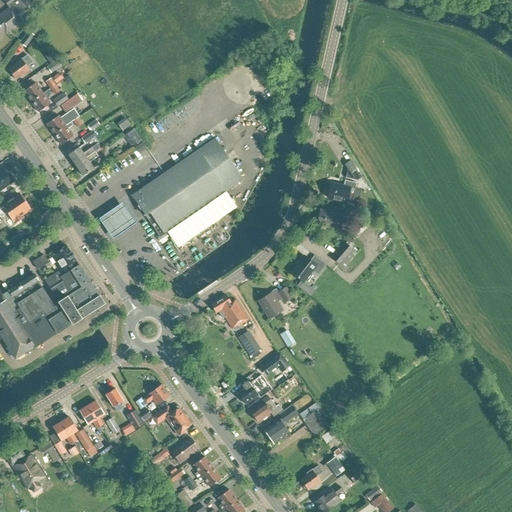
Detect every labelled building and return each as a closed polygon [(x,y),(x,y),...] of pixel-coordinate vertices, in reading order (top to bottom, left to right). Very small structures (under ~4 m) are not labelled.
[(5,0),(4,1),(9,8),(0,14),(0,15),(0,16),(0,34),(4,32),(6,34),(22,21),(17,15),(25,8),(18,0),(5,0)] [(28,31),(20,43),(25,47),(37,31),(31,27),(28,31)] [(51,51),(45,56),(50,63),(56,58),(51,51)] [(26,66),(32,62),(27,55),(21,59),(15,63),(16,64),(8,70),(15,79),(21,75),(22,75),(29,70),(26,66)] [(49,74),(60,66),(56,60),(45,68),(49,74)] [(45,82),(50,88),(55,85),(51,78),(45,82)] [(23,91),(31,102),(43,93),(35,83),(23,91)] [(60,91),(55,85),(50,88),(54,95),(60,91)] [(48,90),(43,93),(31,102),(38,112),(50,104),(46,98),(51,94),(48,90)] [(58,106),(67,99),(63,93),(54,100),(58,106)] [(68,100),(72,106),(80,100),(76,95),(68,100)] [(58,115),(46,124),(53,135),(66,126),(70,123),(73,121),(78,117),(79,117),(73,109),(60,118),(58,115)] [(78,117),(73,121),(77,127),(82,124),(78,117)] [(91,130),(99,124),(95,120),(88,125),(91,130)] [(66,126),(53,135),(61,145),(73,137),(67,129),(72,125),(70,123),(66,126)] [(123,136),(132,148),(142,141),(133,129),(123,136)] [(85,143),(95,136),(92,131),(82,138),(85,143)] [(243,179),(214,138),(163,173),(131,195),(145,215),(149,213),(163,233),(166,231),(178,247),(220,218),(209,202),(243,179)] [(138,153),(146,148),(142,143),(135,148),(138,153)] [(75,165),(95,152),(99,148),(96,144),(83,153),(79,147),(68,155),(75,165)] [(94,167),(95,165),(92,160),(98,156),(95,152),(75,165),(82,176),(93,168),(94,167)] [(361,177),(350,160),(344,164),(347,169),(345,177),(357,180),(361,177)] [(0,190),(12,182),(3,170),(0,172),(0,190)] [(354,189),(354,190),(356,183),(344,180),(343,186),(330,183),(327,198),(346,202),(351,203),(354,189)] [(21,215),(29,209),(19,194),(3,205),(3,206),(0,207),(0,217),(7,212),(15,223),(22,217),(21,215)] [(135,221),(121,201),(98,217),(111,237),(135,221)] [(344,216),(346,210),(334,207),(332,213),(320,210),(316,224),(336,229),(339,215),(344,216)] [(344,268),(357,253),(344,242),(331,258),(339,265),(341,262),(343,264),(341,266),(344,268)] [(65,271),(77,263),(67,246),(54,254),(54,255),(52,256),(62,273),(64,271),(65,271)] [(37,269),(49,262),(44,254),(32,261),(37,269)] [(317,275),(325,265),(314,256),(310,261),(304,256),(291,273),(303,282),(312,271),(317,275)] [(72,324),(104,304),(79,265),(61,277),(58,272),(45,280),(58,302),(60,305),(55,308),(42,287),(36,291),(32,284),(38,281),(34,274),(8,291),(2,295),(0,292),(0,335),(15,359),(34,347),(71,323),(72,324)] [(275,298),(271,292),(258,301),(269,319),(282,310),(277,302),(282,299),(284,303),(292,298),(285,287),(277,292),(279,295),(275,298)] [(237,326),(248,319),(236,300),(230,303),(225,295),(211,304),(216,312),(218,311),(223,318),(224,317),(232,329),(233,328),(234,331),(234,330),(234,331),(239,328),(237,326)] [(285,332),(280,335),(281,336),(283,339),(290,335),(287,330),(285,332)] [(260,349),(248,331),(238,337),(250,355),(260,349)] [(282,373),(290,367),(280,354),(261,368),(266,376),(278,367),(282,373)] [(255,389),(261,384),(257,378),(244,387),(245,388),(237,393),(245,404),(258,394),(255,389)] [(169,395),(161,385),(149,394),(142,399),(141,397),(135,402),(140,409),(146,405),(146,404),(152,399),(156,404),(169,395)] [(113,407),(122,401),(115,389),(105,394),(113,407)] [(264,402),(250,413),(257,422),(270,413),(273,417),(282,411),(277,404),(275,406),(269,398),(267,396),(262,399),(264,402)] [(87,405),(100,426),(103,424),(99,417),(104,415),(95,400),(87,405)] [(313,435),(330,424),(316,403),(299,414),(313,435)] [(100,426),(87,405),(79,410),(88,425),(92,422),(96,428),(100,426)] [(285,422),(298,413),(291,405),(279,414),(285,422)] [(157,422),(164,417),(178,436),(185,431),(184,429),(190,424),(178,408),(172,412),(167,406),(161,411),(159,409),(152,415),(157,422)] [(142,421),(151,415),(146,409),(138,414),(142,421)] [(135,410),(126,415),(135,430),(144,424),(137,413),(135,410)] [(61,421),(73,443),(77,440),(73,434),(77,431),(69,417),(61,421)] [(119,430),(112,417),(105,421),(113,434),(119,430)] [(284,436),(289,433),(280,419),(263,431),(273,444),(280,439),(281,440),(285,437),(284,436)] [(70,445),(73,443),(61,421),(52,427),(61,441),(66,438),(70,445)] [(323,435),(329,442),(341,433),(335,426),(323,435)] [(83,450),(91,445),(86,436),(79,441),(83,450)] [(191,452),(197,447),(190,438),(171,452),(179,463),(192,454),(191,452)] [(42,453),(52,446),(48,441),(38,448),(42,453)] [(61,455),(66,452),(59,442),(54,445),(61,455)] [(104,454),(112,448),(108,444),(101,449),(104,454)] [(69,449),(73,457),(79,453),(75,446),(69,449)] [(27,489),(46,476),(30,453),(25,456),(19,447),(5,456),(27,489)] [(159,452),(161,457),(171,453),(169,448),(159,452)] [(345,459),(340,453),(335,457),(326,463),(336,476),(344,470),(339,463),(345,459)] [(160,460),(156,455),(152,458),(150,456),(147,458),(148,461),(146,462),(150,467),(160,460)] [(212,467),(204,456),(193,465),(197,471),(194,474),(197,478),(212,467)] [(359,464),(347,473),(354,482),(365,473),(359,464)] [(316,476),(321,473),(316,466),(312,470),(311,469),(306,473),(307,475),(300,480),(303,485),(303,486),(304,488),(306,488),(307,490),(320,481),(316,476)] [(212,467),(197,478),(200,482),(204,480),(209,487),(220,478),(212,467)] [(171,473),(163,480),(161,482),(165,488),(177,478),(173,472),(171,473)] [(184,480),(188,485),(193,481),(189,476),(184,480)] [(193,481),(188,485),(191,490),(197,486),(193,481)] [(325,511),(340,501),(335,495),(342,490),(339,485),(332,490),(331,489),(314,502),(321,511),(325,511)] [(372,498),(382,491),(378,485),(368,493),(372,498)] [(222,511),(237,500),(228,489),(217,498),(222,504),(219,507),(222,511)] [(183,510),(193,503),(187,494),(186,495),(182,490),(174,496),(171,499),(174,504),(177,502),(183,510)] [(382,511),(387,511),(392,508),(381,494),(371,502),(375,507),(377,505),(382,511)] [(237,500),(222,511),(243,511),(245,511),(237,500)] [(203,511),(205,510),(200,503),(188,511),(203,511)]
